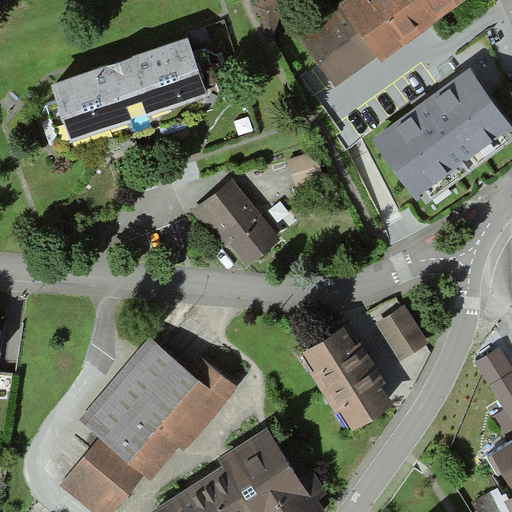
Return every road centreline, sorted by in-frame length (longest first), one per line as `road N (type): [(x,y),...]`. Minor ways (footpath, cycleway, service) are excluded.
road 1 (residential): [(0,266),(319,291),(376,285),(437,257),(474,260)]
road 2 (residential): [(474,260),(422,404),(353,511)]
